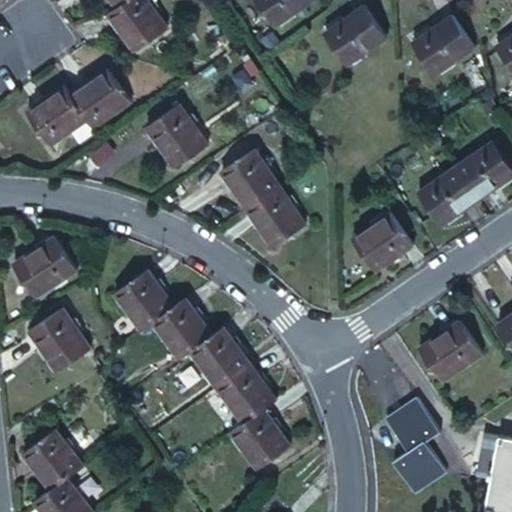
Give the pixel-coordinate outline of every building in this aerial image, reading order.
[(142,0),(104,0),(115,18),(142,0)] [(320,7),(315,0),(263,0),(260,2),(281,34),(320,7)] [(167,48),(143,11),(115,28),(138,65),(167,48)] [(392,44),(372,14),(335,39),(356,69),(392,44)] [(483,54),(460,23),(420,50),(443,82),(483,54)] [(511,44),(501,51),(510,65),(511,63),(511,44)] [(135,114),(117,83),(77,108),(96,139),(135,114)] [(85,133),(66,103),(30,125),(48,157),(85,133)] [(213,167),(188,127),(161,144),(185,183),(213,167)] [(511,165),(502,150),(466,174),(486,206),(511,188),(511,165)] [(287,210),(263,174),(233,193),(255,228),(287,210)] [(451,229),(486,206),(466,174),(429,197),(451,229)] [(299,228),(291,215),(261,235),(269,248),(299,228)] [(401,218),(365,242),(385,272),(420,245),(401,218)] [(311,249),(299,228),(269,248),(281,268),(311,249)] [(62,285),(42,256),(9,278),(30,308),(62,285)] [(96,306),(121,338),(148,317),(127,286),(96,306)] [(511,314),(497,325),(511,346),(511,314)] [(193,349),(168,315),(139,334),(163,370),(193,349)] [(419,342),(439,380),(484,356),(464,318),(419,342)] [(26,344),(53,380),(82,359),(55,321),(26,344)] [(234,377),(211,343),(181,363),(206,398),(234,377)] [(265,422),(239,382),(209,403),(234,442),(265,422)] [(442,444),(417,409),(385,433),(407,465),(392,477),(414,505),(444,485),(427,456),(442,444)] [(0,446),(26,481),(56,459),(31,423),(0,446)] [(494,463),(498,432),(483,430),(479,461),(494,463)] [(279,468),(257,435),(229,455),(252,488),(279,468)] [(511,511),(511,446),(502,445),(495,485),(459,479),(453,511),(511,511)] [(71,511),(73,511),(48,477),(17,501),(24,511),(71,511)]
